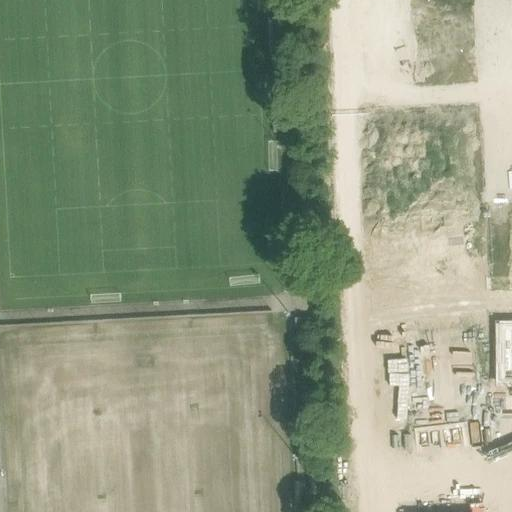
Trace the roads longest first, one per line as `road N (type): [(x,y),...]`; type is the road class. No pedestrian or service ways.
road 1 (residential): [(339,0),(358,310)]
road 2 (residential): [(369,511),(358,310)]
